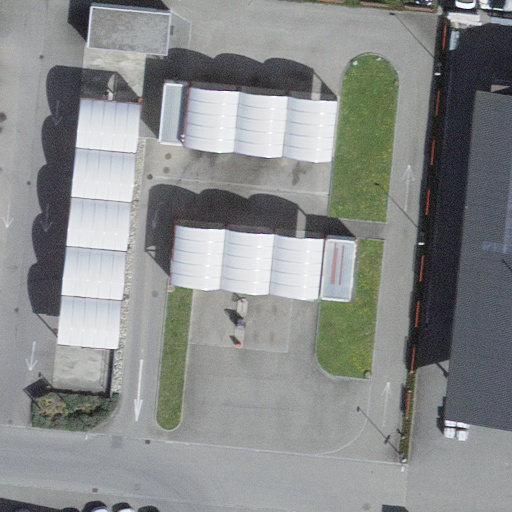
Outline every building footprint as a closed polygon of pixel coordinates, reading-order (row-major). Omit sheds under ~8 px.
[(170,8),(92,3),(89,43),(167,48),(170,8)] [(188,80),(164,78),(157,141),(182,143),(188,80)] [(450,416),(511,421),(511,102),(482,99),(450,416)] [(131,197),(104,194),(99,239),(126,242),(131,197)] [(356,237),(324,233),(318,294),(349,297),(356,237)]
